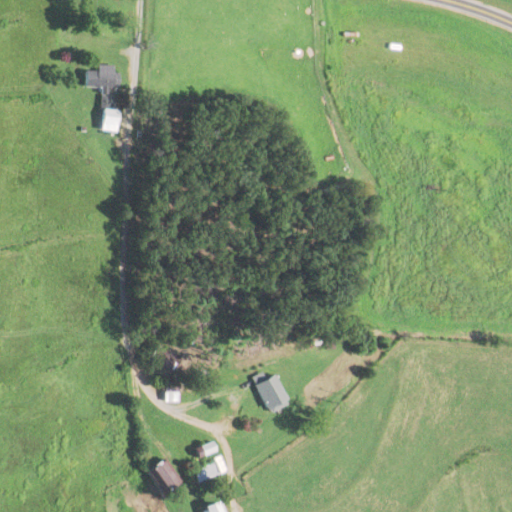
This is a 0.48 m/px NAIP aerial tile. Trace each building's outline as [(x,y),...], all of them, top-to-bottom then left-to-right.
[(99,131),(114,132),(115,67),(91,66),(91,87),(100,88),(99,131)] [(287,405),(272,376),(252,386),(266,415),(287,405)] [(161,384),(161,402),(178,402),(178,394),(185,394),(185,384),(161,384)] [(196,449),(200,458),(213,453),(210,444),(196,449)] [(147,470),(163,495),(178,485),(162,460),(147,470)] [(213,462),(191,473),(196,485),(219,474),(213,462)] [(199,509),(199,511),(222,511),(219,503),(199,509)]
